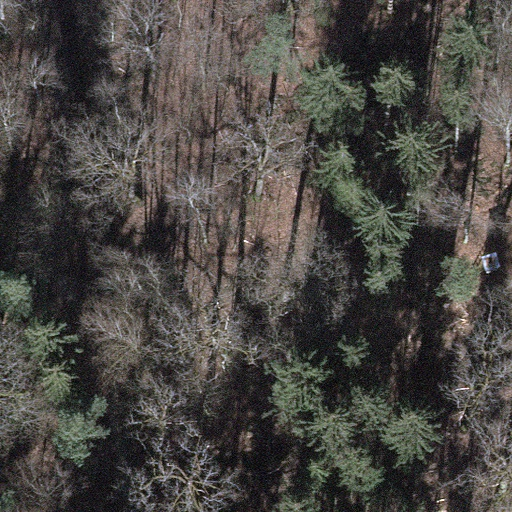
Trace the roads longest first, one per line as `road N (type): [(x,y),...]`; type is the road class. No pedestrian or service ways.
road 1 (track): [(49,0),(101,185),(102,430)]
road 2 (track): [(102,430),(0,296)]
